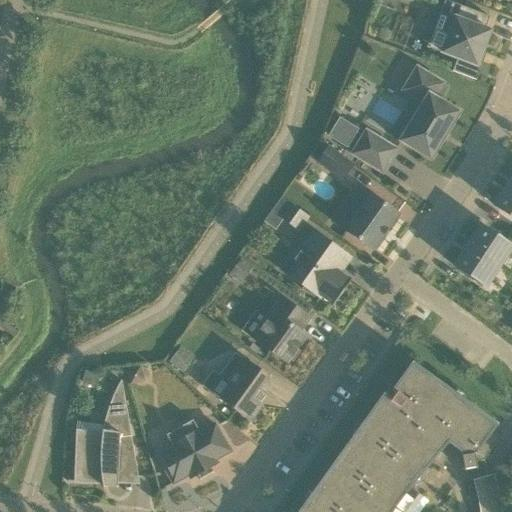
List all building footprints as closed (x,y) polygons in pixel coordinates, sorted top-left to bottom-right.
[(476,80),(483,62),(479,61),(490,32),(485,29),(490,17),(453,3),(442,31),(449,34),(442,53),(457,59),(452,71),(476,80)] [(458,112),(436,98),(444,84),(417,67),(402,91),(423,104),(400,141),(399,142),(401,143),(401,142),(429,160),(430,161),(431,160),(431,159),(459,114),(460,113),(459,112),(458,112)] [(347,147),(354,151),(351,155),(382,173),(397,150),(366,131),(363,136),(356,133),(358,130),(340,118),(328,137),(347,148),(347,147)] [(355,165),(329,147),(316,164),(343,182),(355,165)] [(511,183),(499,203),(511,210),(511,183)] [(373,251),(399,215),(358,186),(357,187),(369,195),(345,229),(333,221),(333,222),(373,251)] [(299,232),(309,218),(287,201),(276,215),(299,232)] [(472,241),(504,263),(511,251),(511,240),(486,222),(472,241)] [(334,306),(351,281),(335,270),(346,255),(310,230),(301,242),(302,243),(282,271),(304,287),(302,290),(314,298),(316,295),(320,299),(322,297),(334,306)] [(490,283),(504,263),(472,241),(459,261),(490,283)] [(241,259),(229,275),(240,283),(252,267),(241,259)] [(293,363),(301,352),(298,350),(300,346),(297,344),(304,335),(300,332),(310,319),(281,298),(252,338),(288,364),(290,360),(293,363)] [(251,421),(268,397),(270,395),(266,392),(273,381),(244,359),(228,382),(231,384),(220,399),(251,421)] [(308,502),(301,511),(391,511),(394,508),(404,493),(412,484),(410,483),(421,470),(423,471),(448,441),(461,451),(464,471),(476,469),(484,461),(501,437),(492,430),(495,425),(469,406),(468,408),(454,398),(455,396),(413,366),(394,392),(397,394),(391,402),(384,397),(365,423),(367,425),(357,439),(355,438),(319,488),(320,490),(310,504),(308,502)] [(84,372),(81,384),(95,388),(98,376),(84,372)] [(140,488),(130,429),(122,380),(114,396),(108,412),(103,428),(103,431),(101,442),(82,438),(78,462),(76,462),(73,481),(68,481),(68,482),(102,484),(103,487),(104,487),(116,488),(118,488),(118,475),(137,476),(139,488),(140,488)] [(218,464),(216,460),(231,452),(215,425),(201,433),(193,420),(166,436),(173,448),(158,457),(173,483),(165,487),(166,488),(189,476),(191,479),(197,475),(200,480),(214,473),(211,468),(218,464)] [(501,511),(501,505),(500,500),(499,495),(496,484),(494,474),(473,480),(475,490),(477,499),(478,504),(479,509),(479,511),(501,511)]
